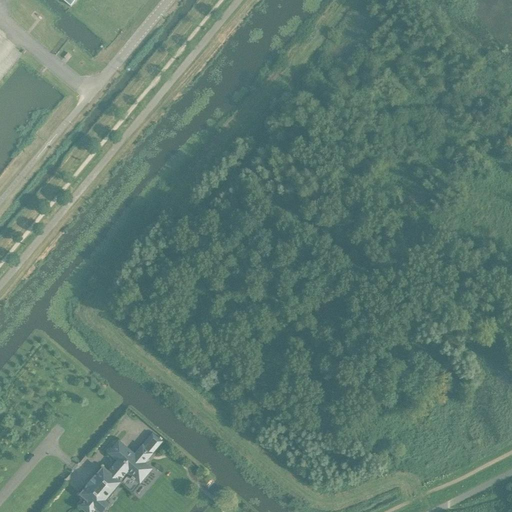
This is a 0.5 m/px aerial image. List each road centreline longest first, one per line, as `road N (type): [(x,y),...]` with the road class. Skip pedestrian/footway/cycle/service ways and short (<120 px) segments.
road 1 (unknown): [(0,265),(221,0)]
road 2 (unknown): [(511,451),(384,511)]
road 3 (unclassified): [(90,94),(168,0)]
